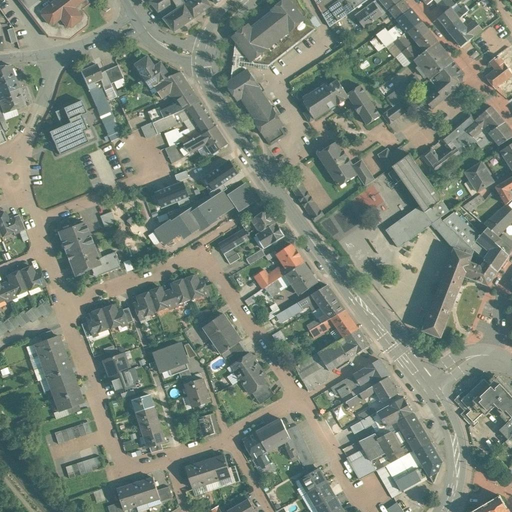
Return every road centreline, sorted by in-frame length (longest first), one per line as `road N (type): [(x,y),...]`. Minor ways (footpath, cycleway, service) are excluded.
road 1 (tertiary): [(203,57),(220,108),(425,388)]
road 2 (residential): [(303,400),(201,244),(167,269),(66,306)]
road 3 (residential): [(66,306),(125,469),(171,464)]
road 4 (residential): [(480,77),(400,139),(388,143),(380,135),(356,151)]
road 5 (tertiary): [(425,388),(456,452),(445,511)]
road 6 (residential): [(32,220),(147,168)]
